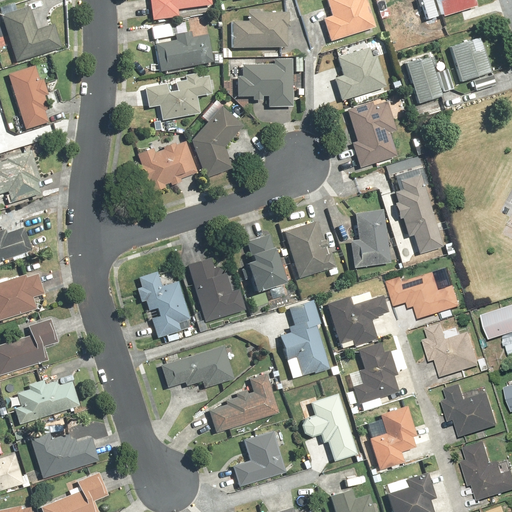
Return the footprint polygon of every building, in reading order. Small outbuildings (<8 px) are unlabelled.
[(148,0),(149,21),(177,20),(177,10),(210,9),(209,0),(148,0)] [(319,19),(327,44),(372,29),(362,0),(322,0),(328,16),(319,19)] [(471,0),(432,0),(438,19),(456,14),(459,24),(477,19),(471,0)] [(29,9),(0,16),(0,24),(11,65),(61,51),(53,24),(35,29),(29,9)] [(228,21),(228,50),(284,51),(284,14),(247,14),(246,21),(228,21)] [(206,32),(152,44),(159,74),(213,62),(206,32)] [(468,42),(445,49),(457,85),(469,82),(472,92),(492,86),(480,48),(471,51),(468,42)] [(329,79),(336,103),(382,89),(369,48),(335,58),(340,76),(329,79)] [(400,67),(412,106),(452,93),(445,69),(432,73),(428,59),(400,67)] [(255,65),(232,65),(232,99),(265,99),(265,110),(290,110),(291,60),(255,60),(255,65)] [(32,65),(5,73),(22,132),(49,124),(32,65)] [(206,75),(139,89),(144,111),(156,109),(159,124),(199,115),(195,98),(210,95),(206,75)] [(347,144),(356,171),(391,160),(384,135),(393,132),(384,101),(345,112),(354,142),(347,144)] [(220,107),(186,143),(201,179),(230,167),(222,148),(241,127),(220,107)] [(182,138),(132,154),(144,191),(194,175),(182,138)] [(27,155),(0,162),(0,205),(39,195),(27,155)] [(418,155),(388,166),(391,175),(421,164),(418,155)] [(441,247),(418,174),(393,182),(396,192),(388,194),(397,222),(400,221),(406,240),(411,238),(416,255),(441,247)] [(346,241),(350,269),(388,263),(380,209),(352,214),(356,239),(346,241)] [(280,233),(295,278),(331,266),(316,221),(280,233)] [(19,225),(0,230),(0,261),(27,254),(19,225)] [(267,235),(242,243),(247,257),(238,259),(250,295),(283,284),(267,235)] [(209,259),(184,267),(203,325),(244,311),(236,286),(227,289),(221,272),(214,275),(209,259)] [(412,273),(386,281),(394,308),(407,304),(409,310),(414,308),(418,320),(461,307),(454,285),(442,289),(436,270),(413,277),(412,273)] [(34,271),(0,280),(0,322),(35,313),(32,300),(41,298),(34,271)] [(154,272),(132,280),(153,339),(190,326),(175,283),(160,288),(154,272)] [(347,295),(322,303),(337,351),(374,339),(369,322),(387,316),(380,295),(350,304),(347,295)] [(318,323),(311,301),(285,310),(292,329),(275,335),(284,362),(292,359),(300,380),(330,369),(314,325),(318,323)] [(511,306),(481,315),(488,341),(511,334),(511,306)] [(0,345),(0,374),(43,363),(39,347),(52,344),(45,319),(21,326),(25,338),(0,345)] [(442,323),(425,327),(428,338),(422,339),(429,363),(435,361),(439,378),(479,366),(470,332),(457,336),(455,328),(444,331),(442,323)] [(342,373),(353,407),(394,394),(389,377),(395,375),(385,342),(353,352),(358,368),(342,373)] [(221,344),(156,367),(165,390),(180,384),(182,389),(199,383),(202,389),(233,378),(221,344)] [(204,416),(210,436),(275,415),(263,375),(244,381),(247,391),(235,395),(204,416)] [(10,409),(16,426),(78,406),(70,382),(57,386),(55,381),(44,385),(43,380),(25,386),(26,390),(12,394),(17,407),(10,409)] [(462,384),(443,389),(446,399),(442,400),(448,423),(454,422),(458,438),(498,427),(489,392),(466,399),(462,384)] [(353,457),(337,394),(307,402),(311,416),(298,420),(303,440),(317,436),(320,448),(326,446),(330,463),(353,457)] [(366,439),(375,471),(404,463),(401,450),(414,446),(404,408),(377,415),(382,434),(366,439)] [(227,465),(234,489),(283,476),(271,430),(240,438),(245,461),(227,465)] [(26,441),(39,480),(97,461),(89,438),(72,444),(68,434),(49,440),(47,434),(26,441)] [(485,443),(463,449),(466,461),(459,463),(466,489),(472,488),(476,501),(511,491),(511,474),(507,458),(491,463),(485,443)] [(12,453),(0,457),(0,491),(22,484),(12,453)] [(36,507),(38,511),(96,511),(92,502),(107,496),(97,471),(73,481),(77,489),(36,507)] [(384,493),(388,511),(430,511),(427,500),(433,499),(426,473),(402,479),(405,488),(384,493)] [(349,491),(326,497),(330,511),(372,511),(368,495),(351,499),(349,491)]
